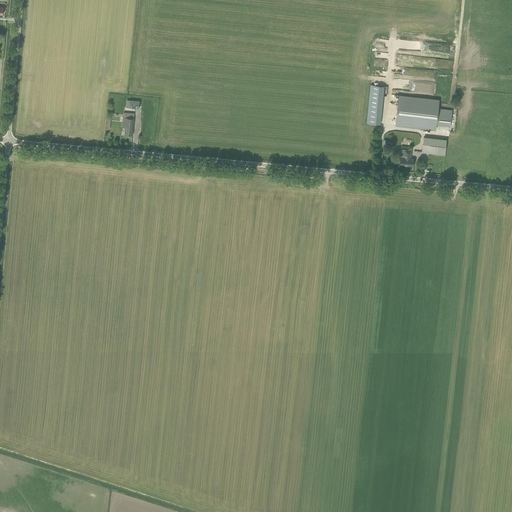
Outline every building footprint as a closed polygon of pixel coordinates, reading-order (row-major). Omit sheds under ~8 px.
[(384,86),(379,85),(370,84),(367,122),(380,124),(384,86)] [(438,99),(398,95),(395,124),(435,128),(436,123),(450,125),(451,109),(437,108),(438,99)] [(129,108),(139,109),(140,100),(130,100),(129,108)] [(134,113),(123,112),(122,127),(125,127),(125,134),(132,134),(134,113)] [(446,139),(423,137),(422,152),(428,153),(445,155),(446,139)] [(401,158),(400,164),(413,166),(413,159),(410,159),(410,150),(405,150),(401,149),(401,158)]
